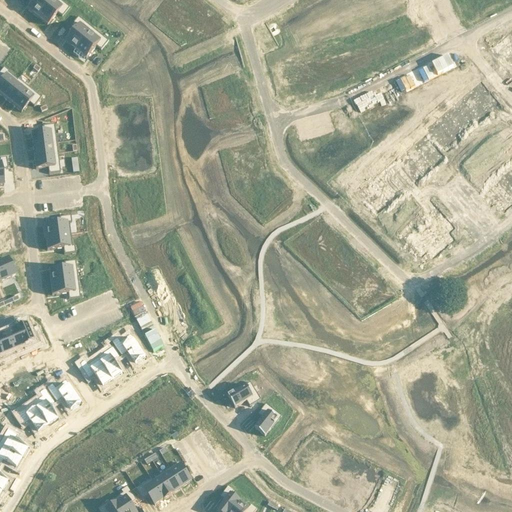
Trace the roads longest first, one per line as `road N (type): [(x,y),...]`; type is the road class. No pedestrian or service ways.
road 1 (residential): [(0,9),(90,85),(106,220),(174,361)]
road 2 (residential): [(272,122),(285,163),(413,283),(511,220)]
road 3 (residential): [(464,41),(336,104),(272,122)]
road 4 (residential): [(9,511),(43,451),(98,411)]
road 5 (residential): [(174,361),(255,456)]
road 6 (residential): [(98,411),(39,305)]
